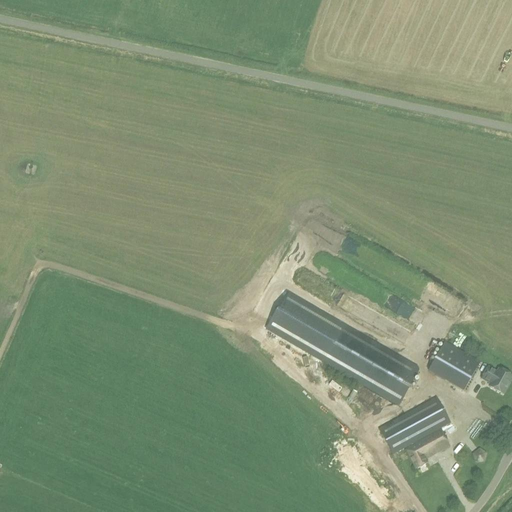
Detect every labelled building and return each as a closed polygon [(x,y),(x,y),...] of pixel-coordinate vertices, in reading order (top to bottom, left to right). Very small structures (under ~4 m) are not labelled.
[(30,162),(27,172),(36,175),(39,165),(30,162)] [(268,329),(400,406),(421,369),(289,293),(268,329)] [(464,391),(480,362),(445,342),(429,371),(464,391)] [(498,373),(489,367),(482,379),(491,384),(490,387),(503,394),(511,378),(511,376),(500,369),(498,373)] [(451,424),(436,399),(397,419),(393,412),(377,420),(395,456),(407,450),(416,468),(427,463),(425,459),(449,446),(441,429),(451,424)] [(349,493),(369,458),(275,404),(255,439),(349,493)] [(486,463),(490,452),(479,448),(475,459),(486,463)]
